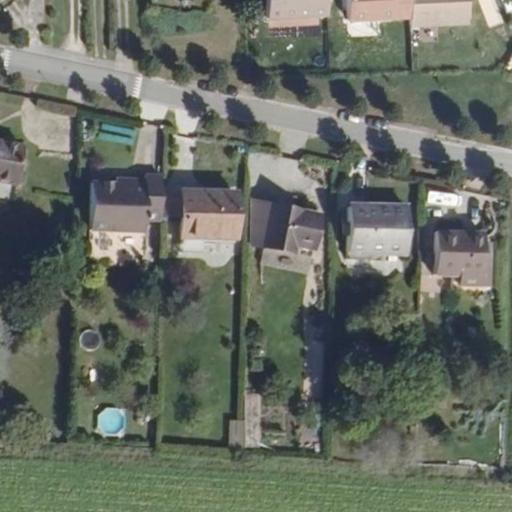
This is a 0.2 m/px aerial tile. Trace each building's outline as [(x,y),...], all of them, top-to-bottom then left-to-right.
[(328,0),(268,0),(269,16),(329,15),(328,0)] [(412,0),(347,0),(349,20),(413,17),(412,0)] [(468,0),(412,0),(413,17),(413,23),(470,21),(468,0)] [(24,150),(0,146),(0,183),(19,187),(24,150)] [(176,196),(177,183),(162,180),(161,186),(146,183),(145,188),(107,183),(102,230),(158,235),(161,224),(174,226),(174,222),(176,196)] [(192,224),(194,199),(176,196),(174,222),(192,224)] [(243,250),(248,203),(194,198),(194,199),(192,224),(190,244),(243,250)] [(322,221),(271,212),(264,255),(285,259),(287,253),(316,258),(322,221)] [(139,234),(85,235),(85,260),(140,260),(139,234)] [(422,240),(363,236),(359,280),(417,285),(422,240)] [(500,241),(451,237),(446,284),(494,289),(500,241)] [(244,421),(226,421),(227,448),(258,448),(257,394),(243,394),(244,421)] [(122,412),(100,410),(98,433),(120,435),(122,412)]
